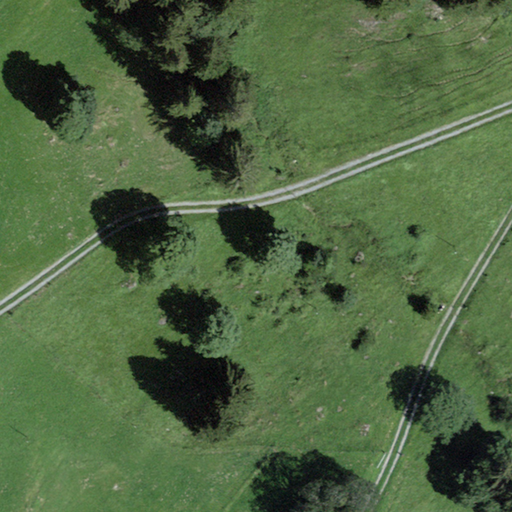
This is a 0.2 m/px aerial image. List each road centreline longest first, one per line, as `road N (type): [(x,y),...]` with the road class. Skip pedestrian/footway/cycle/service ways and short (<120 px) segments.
road 1 (track): [(511,106),(256,202),(134,217),(0,308)]
road 2 (track): [(363,511),(426,363),(511,216)]
